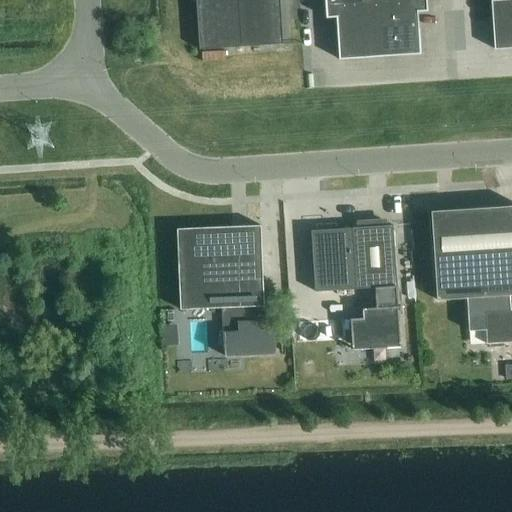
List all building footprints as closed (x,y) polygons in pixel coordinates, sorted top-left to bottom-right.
[(280,0),(192,0),(197,6),(200,50),(283,45),(280,0)] [(324,0),(326,19),(336,18),(339,61),(421,55),(418,13),(428,12),(427,0),(324,0)] [(511,0),(491,0),(494,50),(511,48),(511,0)] [(467,299),(468,313),(508,310),(504,307),(504,296),(511,295),(511,206),(431,212),(437,301),(467,299)] [(259,314),(259,307),(264,307),(265,307),(266,306),(267,305),(268,305),(269,304),(269,303),(269,302),(269,290),(263,290),(261,226),(177,230),(180,310),(222,308),(224,357),(225,357),(225,356),(274,354),(272,313),(259,314)] [(352,228),(356,289),(376,288),(378,308),(363,309),(363,318),(350,319),(352,345),(370,344),(370,349),(387,348),(387,343),(400,343),(399,315),(402,315),(400,278),(396,279),(393,226),(352,228)] [(511,310),(508,310),(468,313),(469,332),(486,331),(486,345),(490,344),(490,348),(504,348),(504,344),(511,343),(511,310)] [(180,346),(188,346),(189,355),(199,355),(199,347),(210,347),(209,331),(198,332),(198,322),(178,323),(180,346)]
